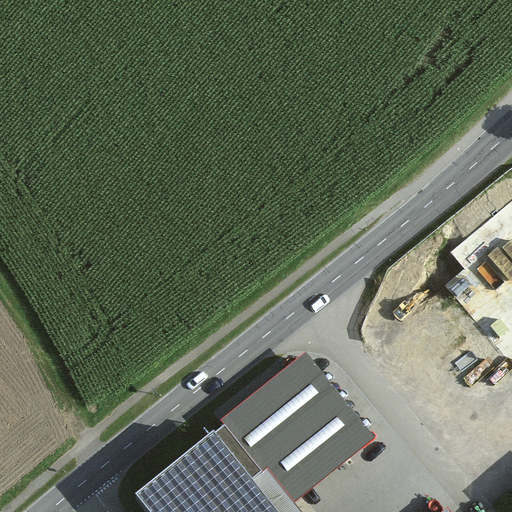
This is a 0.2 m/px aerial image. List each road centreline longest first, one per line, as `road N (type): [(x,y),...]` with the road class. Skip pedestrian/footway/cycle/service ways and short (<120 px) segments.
road 1 (primary): [(50,511),(511,129)]
road 2 (track): [(0,300),(104,465)]
